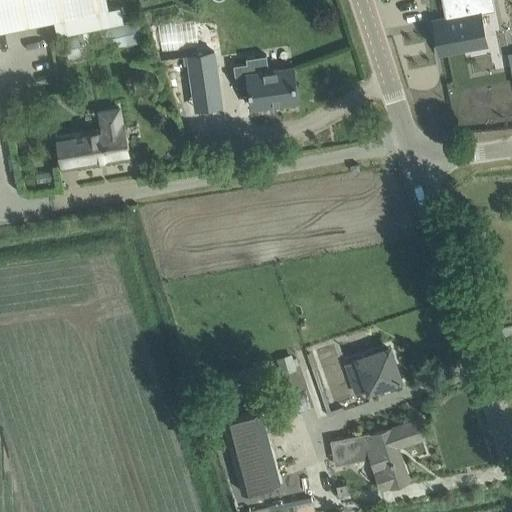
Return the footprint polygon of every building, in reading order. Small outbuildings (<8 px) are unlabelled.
[(83,29),(124,21),(120,5),(109,7),(107,0),(0,0),(0,29),(54,18),(58,34),(83,29)] [(438,27),(436,28),(436,29),(441,52),(464,47),(463,41),(485,36),(482,21),(480,11),(478,4),(493,1),(492,0),(443,0),(447,18),(437,20),(438,27)] [(124,21),(83,29),(89,54),(148,40),(149,39),(143,18),(124,22),(124,21)] [(213,50),(186,53),(191,89),(218,85),(213,50)] [(248,62),(234,64),(237,86),(249,84),(252,106),(267,104),(277,103),(298,99),(293,66),(269,70),(267,54),(248,57),(248,62)] [(122,124),(120,107),(100,110),(103,127),(57,135),(62,166),(130,155),(124,124),(122,124)] [(373,352),(345,362),(356,393),(397,379),(387,351),(386,348),(373,352)] [(261,413),(222,422),(236,488),(277,481),(261,413)] [(424,436),(418,419),(391,428),(391,427),(373,433),(374,433),(370,435),(369,432),(331,440),(335,464),(367,458),(366,454),(369,453),(381,487),(391,484),(391,486),(409,481),(397,445),(424,436)]
